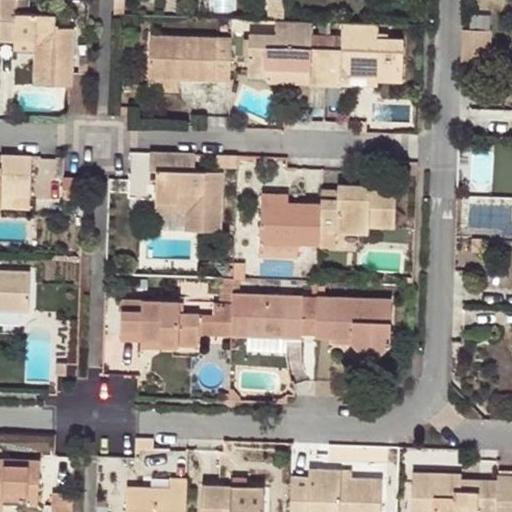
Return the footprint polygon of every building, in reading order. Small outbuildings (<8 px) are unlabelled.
[(17,13),(16,0),(0,0),(0,40),(14,41),(34,42),(34,50),(34,85),(65,85),(68,86),(69,70),(71,26),(54,26),(55,14),(17,13)] [(113,0),(114,12),(124,12),(124,0),(113,0)] [(309,83),(325,83),(326,45),(312,45),(312,32),(313,19),(284,18),(278,18),(277,33),(250,32),(249,72),(271,73),(282,66),(309,67),(309,83)] [(378,37),(378,22),(342,20),(341,34),(341,45),(326,45),(325,83),(342,84),(343,70),(366,71),(375,78),(402,78),(402,38),(378,37)] [(460,71),(469,71),(487,71),(489,39),(483,27),(462,25),(460,71)] [(312,32),(312,45),(326,45),(327,33),(312,32)] [(181,76),(230,78),(231,36),(148,33),(147,74),(181,76)] [(327,33),(326,45),(341,45),(341,34),(327,33)] [(14,50),(34,50),(34,42),(14,41),(14,50)] [(66,111),(85,111),(87,54),(79,54),(79,70),(69,70),(68,86),(65,85),(64,111),(66,111)] [(271,82),(309,83),(309,67),(282,66),(271,73),(271,82)] [(343,70),(342,84),(375,85),(375,78),(366,71),(343,70)] [(181,76),(147,74),(146,88),(181,89),(181,76)] [(196,170),(196,153),(187,153),(150,151),(149,168),(156,168),(156,199),(187,200),(186,211),(185,231),(219,232),(222,171),(196,170)] [(0,207),(1,208),(2,194),(17,195),(31,196),(33,155),(3,154),(2,165),(0,164),(0,207)] [(64,187),(83,188),(83,176),(64,176),(64,187)] [(322,201),(321,233),(336,233),(369,234),(369,226),(395,226),(396,186),(337,184),(337,187),(336,200),(322,199),(322,201)] [(64,187),(63,199),(83,200),(83,188),(64,187)] [(337,187),(322,187),(322,199),(336,200),(337,187)] [(263,189),(263,201),(288,201),(288,190),(263,189)] [(2,194),(1,208),(31,209),(31,196),(17,195),(2,194)] [(187,200),(156,199),(155,210),(186,211),(187,200)] [(299,245),(320,245),(321,233),(322,201),(288,201),(263,201),(262,201),(261,245),(299,245)] [(320,245),(320,246),(336,247),(336,233),(321,233),(320,245)] [(469,239),(469,251),(482,252),(482,239),(469,239)] [(261,245),(261,256),(298,257),(299,245),(261,245)] [(234,261),(233,276),(244,277),(245,261),(234,261)] [(0,311),(29,312),(31,312),(33,272),(0,270),(0,311)] [(233,276),(221,276),(220,301),(232,301),(232,293),(233,276)] [(231,335),(231,336),(243,336),(303,336),(303,333),(305,294),(232,293),(232,301),(231,335)] [(303,333),(317,334),(318,295),(305,294),(303,333)] [(318,295),(317,334),(350,335),(371,361),(392,344),(393,298),(318,295)] [(161,340),(182,340),(201,341),(201,334),(202,313),(202,312),(182,311),(182,299),(122,297),(121,334),(142,334),(161,335),(161,340)] [(231,335),(232,301),(220,301),(215,301),(214,313),(202,313),(201,334),(231,335)] [(0,311),(0,321),(29,322),(29,312),(0,311)] [(181,349),(182,340),(161,340),(161,335),(142,334),(142,348),(181,349)] [(303,336),(243,336),(243,350),(281,353),(282,342),(303,343),(303,336)] [(59,373),(68,373),(68,362),(59,362),(59,373)] [(136,437),(136,446),(153,447),(154,437),(136,437)] [(0,500),(5,500),(5,496),(15,497),(15,501),(38,503),(40,458),(0,455),(0,500)] [(310,480),(293,479),(292,511),(382,511),(383,479),(353,478),(344,478),(344,470),(311,469),(310,480)] [(354,471),(344,470),(344,478),(353,478),(354,471)] [(497,511),(498,477),(480,477),(479,490),(463,489),(463,476),(463,472),(416,472),(414,511),(497,511)] [(511,511),(511,473),(498,473),(498,477),(497,511),(511,511)] [(186,511),(188,476),(172,476),(170,485),(126,484),(126,511),(186,511)] [(479,490),(480,477),(463,476),(463,489),(479,490)] [(233,479),(233,487),(248,488),(249,480),(233,479)] [(267,511),(269,488),(248,488),(233,487),(204,486),(202,511),(267,511)] [(54,491),(53,511),(74,511),(75,492),(54,491)]
